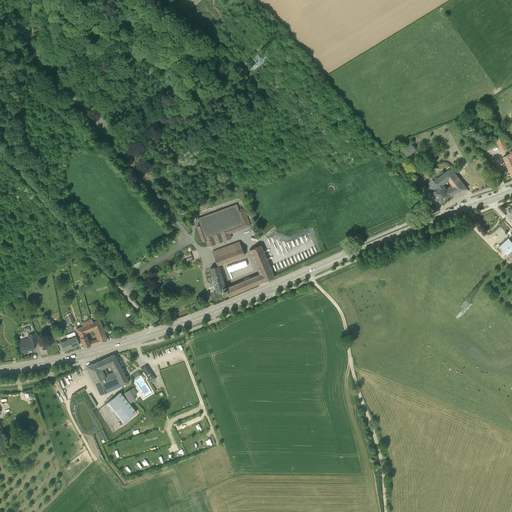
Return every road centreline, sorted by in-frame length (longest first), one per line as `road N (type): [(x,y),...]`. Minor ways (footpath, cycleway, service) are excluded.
road 1 (secondary): [(155,334),(511,191)]
road 2 (track): [(311,280),(341,313),(378,450),(385,511)]
road 3 (unclassified): [(155,334),(0,146)]
road 4 (secondary): [(0,372),(155,334)]
